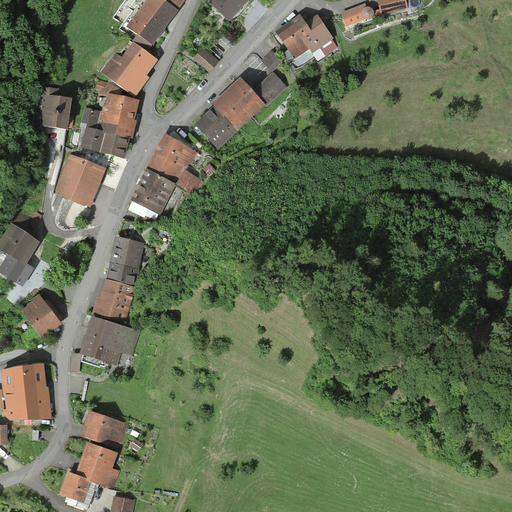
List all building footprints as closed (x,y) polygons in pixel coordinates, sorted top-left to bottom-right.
[(147,53),(178,12),(161,0),(148,0),(128,29),(137,36),(133,43),(147,53)] [(161,0),(178,12),(186,0),(161,0)] [(229,22),(249,2),(246,0),(211,0),(209,3),(229,22)] [(377,0),(380,10),(382,16),(408,9),(406,0),(377,0)] [(366,4),(341,14),(346,27),(365,20),(366,20),(367,20),(369,20),(370,20),(372,19),(373,19),(373,17),(374,16),(374,14),(373,12),(373,10),(372,9),(370,8),(369,8),(368,8),(367,8),(366,4)] [(306,24),(300,16),(276,33),(289,51),(290,54),(294,59),(295,60),(309,49),(302,40),(312,33),(306,24)] [(309,22),(306,24),(312,33),(302,40),(309,49),(312,54),(313,54),(318,61),(338,48),(332,40),(334,39),(317,16),(309,22)] [(147,53),(133,43),(122,58),(117,53),(101,74),(110,80),(121,88),(135,99),(150,80),(147,77),(148,75),(159,62),(147,53)] [(203,48),(194,59),(210,73),(220,62),(203,48)] [(284,64),(272,51),(261,62),(270,71),(271,70),(274,73),(284,64)] [(290,62),(294,59),(290,54),(289,51),(284,54),(290,62)] [(270,71),(251,90),(266,106),(265,106),(266,108),(287,87),(274,73),(271,70),(270,71)] [(251,90),(240,79),(212,105),(214,107),(238,132),(265,106),(266,106),(251,90)] [(109,95),(118,97),(121,88),(110,80),(108,83),(100,80),(96,89),(102,91),(99,95),(108,98),(109,95)] [(42,87),(36,127),(68,131),(72,100),(57,98),(58,90),(42,87)] [(118,97),(109,95),(108,98),(106,106),(103,105),(102,112),(85,108),(80,128),(86,130),(86,129),(104,133),(104,134),(130,140),(132,141),(137,122),(135,122),(139,102),(133,100),(118,97)] [(238,132),(214,107),(194,126),(218,151),(238,132)] [(86,130),(80,148),(125,161),(130,140),(104,134),(104,133),(86,129),(86,130)] [(163,136),(146,170),(176,185),(183,170),(187,172),(197,153),(191,150),(163,136)] [(70,155),(55,194),(91,209),(106,170),(70,155)] [(176,185),(146,170),(136,190),(130,202),(160,217),(176,185)] [(187,172),(183,170),(176,185),(191,193),(199,179),(187,172)] [(18,211),(11,223),(25,232),(39,241),(40,239),(27,230),(29,226),(33,220),(32,220),(18,211)] [(36,212),(32,220),(33,220),(29,226),(35,229),(42,216),(36,212)] [(25,232),(11,223),(0,239),(0,250),(8,255),(0,268),(0,272),(23,287),(31,275),(35,269),(27,264),(41,242),(39,241),(25,232)] [(144,244),(116,239),(111,260),(106,281),(136,290),(144,244)] [(136,290),(106,281),(102,295),(101,298),(97,297),(91,318),(125,327),(136,290)] [(27,307),(21,311),(41,340),(61,326),(59,323),(63,320),(49,300),(45,303),(39,295),(30,301),(31,302),(26,306),(27,307)] [(125,327),(91,318),(80,355),(81,356),(113,365),(117,366),(121,353),(132,357),(140,332),(125,327)] [(80,355),(72,354),(71,372),(80,373),(81,356),(80,355)] [(44,366),(1,372),(3,390),(3,393),(47,388),(46,384),(44,366)] [(52,420),(49,388),(47,388),(3,393),(3,397),(5,397),(7,411),(3,411),(4,416),(10,422),(28,423),(52,420)] [(106,418),(89,413),(81,438),(120,449),(126,428),(128,428),(129,424),(106,418)] [(117,454),(87,444),(82,457),(76,477),(87,480),(87,482),(92,483),(113,490),(119,472),(112,470),(117,454)] [(76,477),(68,473),(59,496),(63,497),(83,505),(92,483),(87,482),(87,480),(76,477)] [(113,498),(110,511),(132,511),(134,501),(113,498)]
